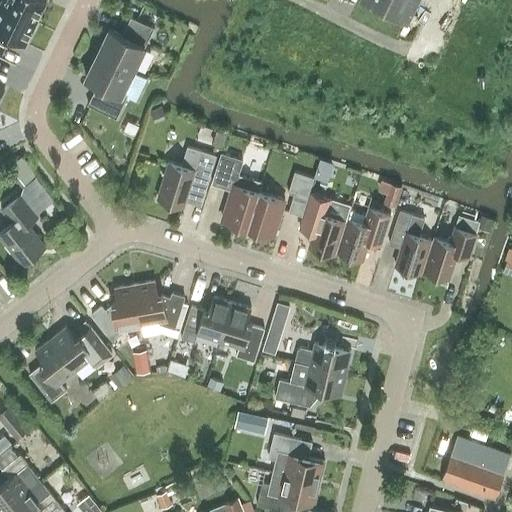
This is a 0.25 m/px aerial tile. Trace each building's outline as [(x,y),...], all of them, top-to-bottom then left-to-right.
[(1,0),(0,3),(0,5),(36,23),(47,1),(45,0),(1,0)] [(360,0),(407,23),(418,0),(360,0)] [(0,52),(2,53),(9,37),(25,45),(36,23),(0,5),(0,52)] [(110,28),(98,53),(133,70),(155,27),(131,16),(122,34),(110,28)] [(98,53),(86,77),(98,83),(88,104),(117,118),(128,96),(136,100),(148,77),(133,70),(98,53)] [(161,105),(150,110),(154,119),(165,114),(161,105)] [(217,155),(188,146),(182,165),(170,161),(158,199),(183,207),(193,177),(208,182),(217,155)] [(231,189),(233,183),(235,184),(238,174),(243,159),(222,152),(212,183),(231,189)] [(23,155),(10,165),(25,184),(38,174),(23,155)] [(321,158),(314,177),(328,181),(334,162),(321,158)] [(314,177),(295,171),(288,192),(294,194),(289,211),(302,214),(314,177)] [(233,183),(231,189),(222,219),(248,227),(259,191),(260,192),(263,182),(238,174),(235,184),(233,183)] [(387,192),(384,201),(385,202),(386,202),(396,205),(402,186),(390,182),(387,192)] [(285,199),(260,192),(259,191),(248,227),(274,235),(285,199)] [(311,193),(300,227),(314,231),(309,246),(334,254),(350,205),(311,193)] [(38,216),(21,194),(2,209),(12,222),(0,232),(0,235),(22,264),(46,245),(28,224),(38,216)] [(363,259),(368,243),(380,246),(391,213),(368,205),(366,213),(351,208),(338,251),(363,259)] [(401,247),(395,265),(421,273),(431,239),(419,235),(424,218),(398,209),(388,243),(401,247)] [(491,220),(481,216),(477,226),(487,230),(491,220)] [(450,241),(435,236),(424,270),(449,278),(457,253),(469,257),(477,233),(455,226),(450,241)] [(511,246),(503,270),(511,273),(511,246)] [(135,284),(142,323),(161,320),(160,323),(175,328),(185,296),(172,292),(171,298),(163,295),(163,294),(157,295),(155,280),(135,284)] [(124,327),(142,323),(135,284),(115,287),(118,302),(113,303),(113,304),(106,310),(102,305),(92,313),(113,339),(126,329),(124,327)] [(181,337),(195,341),(198,332),(221,340),(233,302),(214,296),(209,310),(191,305),(181,337)] [(252,307),(233,302),(221,340),(240,346),(237,355),(254,360),(264,328),(252,324),(247,322),(252,307)] [(276,319),(273,317),(263,348),(275,352),(282,329),(274,326),(276,319)] [(59,332),(51,338),(76,369),(91,357),(97,365),(111,353),(88,323),(74,334),(67,325),(59,332)] [(295,360),(346,372),(351,351),(334,346),(331,331),(314,327),(314,329),(290,324),(286,339),(299,343),(295,360)] [(76,369),(51,338),(35,350),(44,362),(41,365),(40,365),(29,373),(51,401),(67,389),(60,381),(76,369)] [(506,349),(504,340),(479,346),(481,355),(506,349)] [(148,358),(135,361),(137,373),(150,370),(148,358)] [(171,358),(167,370),(173,372),(177,360),(171,358)] [(341,394),(346,372),(295,360),(290,381),(280,378),(275,397),(310,405),(314,388),(341,394)] [(132,377),(123,365),(109,376),(118,388),(132,377)] [(211,376),(208,385),(221,390),(224,382),(211,376)] [(86,412),(80,404),(71,412),(77,420),(86,412)] [(28,426),(11,405),(0,413),(0,417),(16,437),(28,426)] [(293,406),(291,414),(305,418),(307,409),(293,406)] [(239,410),(235,426),(265,433),(268,417),(239,410)] [(320,483),(325,461),(299,455),(302,439),(274,433),(268,457),(276,459),(273,472),(296,477),(320,483)] [(457,435),(452,451),(442,479),(495,498),(511,454),(457,435)] [(0,484),(0,511),(41,480),(20,454),(2,468),(9,478),(0,484)] [(257,505),(285,511),(288,498),(315,504),(320,483),(296,477),(273,472),(270,483),(263,482),(257,505)] [(55,511),(62,507),(41,480),(0,511),(55,511)] [(93,489),(81,496),(90,511),(92,511),(103,505),(93,489)] [(163,508),(172,504),(166,491),(157,495),(163,508)] [(240,503),(238,498),(205,511),(204,511),(254,511),(250,500),(240,503)]
